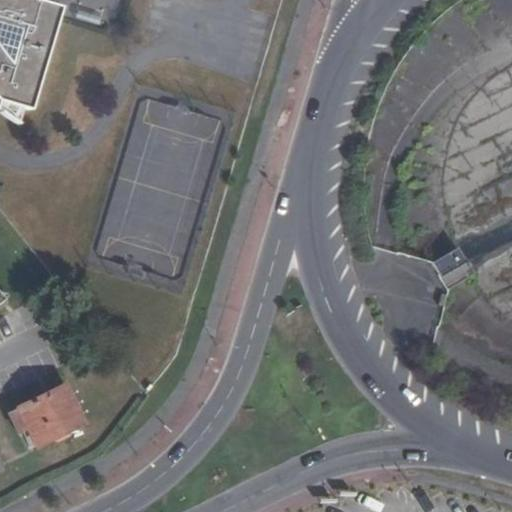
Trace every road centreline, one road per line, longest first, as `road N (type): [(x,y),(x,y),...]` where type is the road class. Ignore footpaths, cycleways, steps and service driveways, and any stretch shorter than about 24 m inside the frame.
road 1 (secondary): [(307,169),(234,389),(188,453),(108,511)]
road 2 (secondary): [(307,169),(308,234),(330,305),(362,363),(457,446)]
road 3 (unknown): [(0,159),(33,177),(62,177),(90,163),(154,53),(252,52)]
road 4 (secondary): [(226,511),(342,458),(457,446)]
